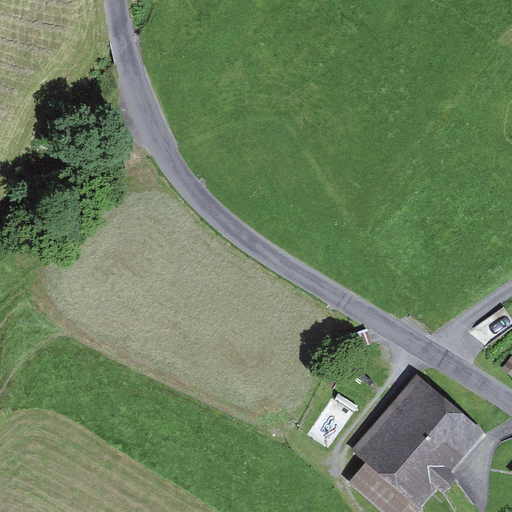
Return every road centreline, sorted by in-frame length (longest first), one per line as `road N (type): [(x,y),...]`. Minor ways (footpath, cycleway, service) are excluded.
road 1 (unclassified): [(116,0),(145,120),(185,186),(261,250),(511,402)]
road 2 (track): [(145,120),(242,25),(257,0)]
